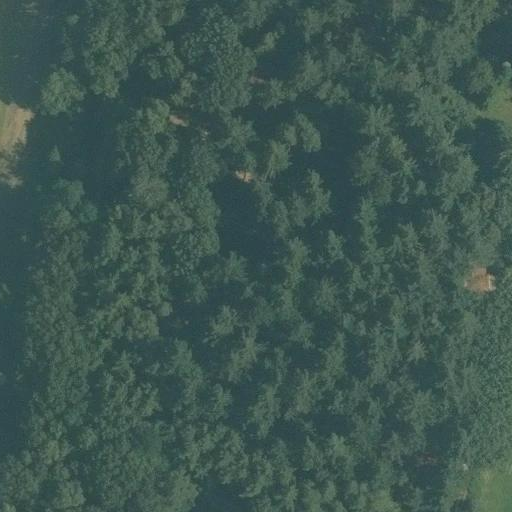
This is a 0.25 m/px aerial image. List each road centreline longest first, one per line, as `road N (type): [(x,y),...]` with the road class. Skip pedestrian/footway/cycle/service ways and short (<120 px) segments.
road 1 (track): [(67,413),(122,0)]
road 2 (track): [(230,511),(0,378)]
